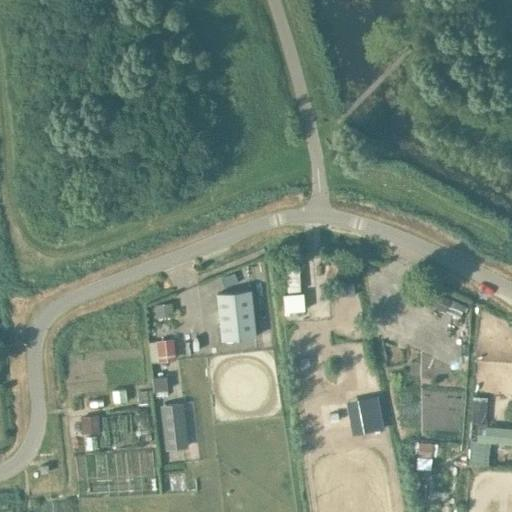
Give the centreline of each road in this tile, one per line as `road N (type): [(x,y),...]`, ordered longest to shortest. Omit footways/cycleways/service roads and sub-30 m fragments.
road 1 (unclassified): [(0,473),(22,459),(36,421),(36,322),(56,306),(256,227),(316,215)]
road 2 (unclassified): [(511,293),(362,226),(316,215)]
